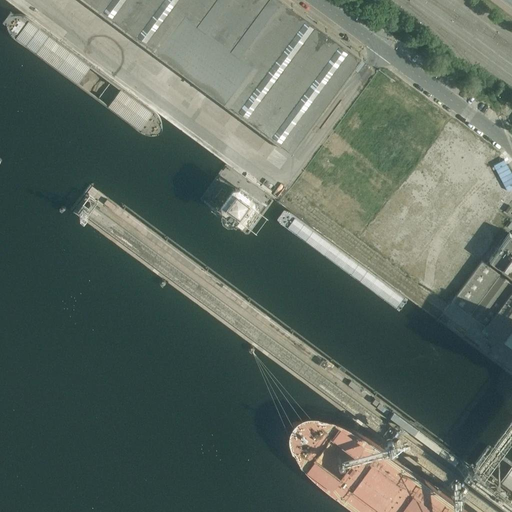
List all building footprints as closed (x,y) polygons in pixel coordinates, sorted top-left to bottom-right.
[(84,0),(106,16),(136,38),(172,64),(207,90),(241,116),(273,140),(291,153),(313,124),(334,95),(362,57),(362,56),(344,43),(311,18),(286,0),(84,0)] [(366,62),(361,58),(357,64),(361,68),(366,62)] [(511,233),(509,231),(488,259),(511,276),(511,233)] [(494,337),(500,342),(511,326),(511,290),(506,298),(502,294),(511,282),(499,274),(500,273),(482,260),(451,300),(456,304),(475,318),(480,322),(486,326),(483,329),(489,333),(494,337)] [(511,326),(500,342),(503,344),(509,348),(511,350),(511,347),(511,326)]
